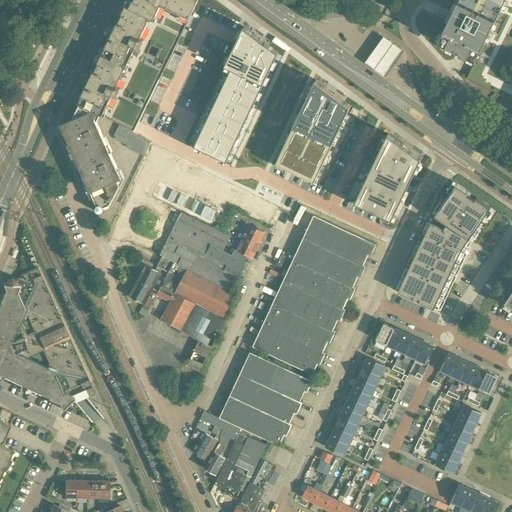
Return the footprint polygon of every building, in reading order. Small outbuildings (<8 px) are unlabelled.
[(94,102),(91,109),(90,110),(98,114),(102,116),(112,96),(117,98),(119,93),(121,88),(117,86),(127,66),(136,47),(140,49),(143,45),(142,45),(145,40),(141,38),(150,19),(153,21),(161,6),(189,19),(193,11),(198,0),(197,0),(196,2),(192,0),(132,0),(129,7),(125,6),(117,23),(118,27),(121,28),(119,33),(111,29),(107,38),(109,39),(94,70),(93,71),(95,75),(98,77),(95,81),(88,77),(83,87),(85,88),(82,95),(81,96),(94,102)] [(511,0),(459,0),(439,42),(476,60),(477,59),(505,0),(511,0)] [(245,28),(189,143),(227,161),(278,53),(266,44),(266,45),(260,42),(261,40),(245,28)] [(402,46),(383,33),(365,59),(384,72),(402,46)] [(277,163),(276,164),(278,165),(288,169),(293,172),(304,177),(313,181),(315,182),(323,185),(355,118),(347,114),(351,106),(340,98),(334,94),(327,88),(316,80),(313,87),(309,96),(299,115),(295,125),(290,134),(286,144),(281,153),(277,163)] [(96,119),(98,114),(90,110),(91,109),(78,103),(77,104),(72,101),(62,122),(67,131),(64,132),(65,134),(67,133),(70,141),(68,142),(84,176),(85,175),(88,183),(87,183),(97,206),(98,213),(103,208),(110,205),(120,186),(118,181),(122,179),(96,119)] [(353,107),(350,112),(357,116),(359,111),(353,107)] [(144,156),(151,142),(133,134),(134,132),(120,125),(114,135),(116,140),(127,145),(128,148),(144,156)] [(377,133),(346,198),(392,220),(421,158),(388,134),(386,138),(377,133)] [(213,189),(166,167),(168,164),(149,155),(137,179),(139,180),(138,183),(118,224),(128,249),(136,246),(134,240),(157,191),(195,210),(202,213),(213,189)] [(432,222),(398,292),(434,309),(435,308),(440,311),(471,247),(467,244),(492,207),(477,197),(476,199),(470,196),(471,194),(457,184),(435,216),(441,219),(437,224),(432,222)] [(160,255),(163,256),(174,262),(230,292),(246,260),(244,259),(246,255),(241,252),(235,250),(232,255),(223,250),(231,236),(194,218),(182,213),(177,223),(176,223),(170,235),(160,255)] [(319,361),(321,362),(325,353),(323,352),(329,339),(331,341),(335,331),(333,330),(339,318),(341,319),(346,310),(343,308),(349,296),(351,297),(356,288),(353,287),(359,274),(362,275),(366,266),(363,265),(369,252),(372,253),(376,244),(314,215),(253,346),(313,374),(319,361)] [(241,241),(257,249),(265,232),(246,223),(244,227),(247,229),(241,241)] [(242,250),(241,252),(246,255),(253,258),(257,249),(241,241),(238,248),(242,250)] [(158,266),(169,272),(174,262),(163,256),(158,266)] [(235,295),(230,292),(174,262),(169,272),(159,291),(157,295),(170,302),(160,319),(199,340),(187,366),(201,372),(213,346),(215,340),(225,319),(223,318),(227,311),(232,302),(231,302),(235,295)] [(142,273),(139,280),(138,281),(154,289),(157,284),(159,285),(162,281),(159,280),(162,273),(146,265),(142,273)] [(67,390),(91,384),(37,267),(21,275),(19,277),(16,279),(4,283),(4,284),(3,284),(5,290),(0,300),(0,374),(59,403),(62,409),(63,408),(64,407),(65,406),(71,409),(73,408),(75,403),(73,398),(74,397),(69,395),(67,390)] [(272,273),(270,277),(281,282),(282,278),(272,273)] [(159,291),(154,289),(138,281),(139,280),(135,279),(131,287),(134,289),(130,296),(145,304),(143,307),(140,313),(146,316),(149,311),(157,295),(159,291)] [(375,342),(386,347),(395,328),(384,323),(375,342)] [(395,351),(404,333),(395,328),(386,347),(395,351)] [(405,356),(414,337),(404,333),(395,351),(405,356)] [(414,337),(405,356),(415,360),(424,342),(414,337)] [(424,342),(415,360),(425,365),(434,347),(424,342)] [(219,418),(233,424),(244,429),(254,434),(255,434),(279,445),(285,432),(288,434),(292,424),(290,423),(296,411),(298,412),(302,403),(300,401),(306,389),(308,390),(312,381),(250,352),(219,418)] [(439,372),(450,377),(459,358),(448,353),(439,372)] [(363,368),(382,377),(387,367),(368,358),(363,368)] [(450,377),(460,381),(468,363),(459,358),(450,377)] [(478,367),(468,363),(460,381),(469,386),(478,367)] [(488,372),(478,367),(469,386),(479,391),(488,372)] [(382,377),(363,368),(359,378),(377,387),(382,377)] [(498,377),(488,372),(479,391),(489,396),(498,377)] [(354,387),(373,396),(377,387),(359,378),(354,387)] [(85,390),(89,397),(95,394),(92,387),(85,390)] [(373,396),(354,387),(349,397),(368,406),(373,396)] [(368,406),(349,397),(345,407),(364,416),(368,406)] [(458,414),(476,423),(481,413),(462,404),(458,414)] [(345,407),(340,417),(359,426),(364,416),(345,407)] [(472,433),(476,423),(458,414),(453,424),(472,433)] [(354,435),(359,426),(340,417),(335,427),(354,435)] [(0,511),(0,478),(4,470),(10,458),(13,451),(0,445),(0,442),(1,443),(9,425),(0,420),(0,511)] [(224,429),(223,430),(220,437),(222,437),(219,441),(220,442),(210,460),(205,468),(217,474),(226,457),(228,458),(244,429),(233,424),(231,429),(224,429)] [(472,433),(453,424),(448,434),(467,443),(472,433)] [(212,432),(220,437),(223,430),(215,426),(212,432)] [(354,435),(335,427),(331,436),(350,445),(354,435)] [(244,429),(228,458),(215,484),(230,492),(229,495),(236,499),(247,475),(251,477),(267,444),(252,437),(254,434),(244,429)] [(195,452),(210,460),(220,442),(219,441),(215,438),(205,433),(195,452)] [(448,434),(444,444),(463,452),(467,443),(448,434)] [(345,455),(350,445),(331,436),(326,447),(345,455)] [(444,444),(439,453),(458,462),(463,452),(444,444)] [(324,451),(321,458),(329,462),(332,455),(324,451)] [(453,473),(458,462),(439,453),(434,464),(453,473)] [(262,459),(250,482),(256,485),(261,477),(266,468),(269,463),(262,459)] [(321,461),(317,470),(325,474),(327,475),(332,466),(321,461)] [(373,471),(368,481),(376,485),(379,478),(381,474),(373,471)] [(274,485),(279,475),(273,473),(269,482),(274,485)] [(319,484),(322,486),(328,475),(327,475),(325,474),(319,484)] [(381,474),(379,478),(388,482),(390,478),(381,474)] [(328,475),(322,486),(325,487),(330,476),(328,475)] [(65,497),(76,497),(77,480),(65,480),(65,497)] [(87,480),(77,480),(76,497),(87,498),(87,480)] [(87,498),(98,498),(98,481),(87,480),(87,498)] [(240,491),(244,492),(249,481),(245,480),(240,491)] [(110,481),(98,481),(98,498),(109,498),(110,481)] [(252,511),(265,489),(256,485),(250,482),(234,511),(252,511)] [(451,503),(461,508),(470,489),(459,484),(451,503)] [(319,491),(308,485),(303,497),(314,502),(319,491)] [(341,496),(344,497),(349,486),(347,485),(341,496)] [(349,486),(344,497),(346,498),(352,487),(349,486)] [(412,488),(407,497),(419,503),(424,495),(412,488)] [(461,508),(469,511),(471,511),(480,494),(470,489),(461,508)] [(314,502),(324,508),(330,497),(319,491),(314,502)] [(482,511),(489,498),(480,494),(471,511),(482,511)] [(363,507),(365,508),(371,497),(368,496),(363,507)] [(324,508),(332,511),(336,511),(341,502),(330,497),(324,508)] [(371,497),(365,508),(368,509),(374,498),(371,497)] [(446,509),(449,504),(438,498),(435,504),(446,509)] [(489,498),(482,511),(495,511),(500,503),(489,498)] [(349,511),(352,508),(341,502),(336,511),(349,511)] [(49,511),(69,511),(71,508),(60,503),(58,507),(53,504),(49,511)]
